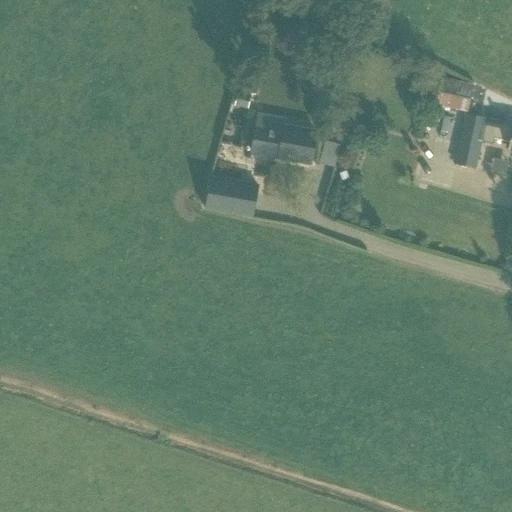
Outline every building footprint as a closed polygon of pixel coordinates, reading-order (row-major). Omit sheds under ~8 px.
[(433,102),(466,109),(472,83),(439,75),(433,102)] [(237,92),(234,104),(247,107),(250,94),(237,92)] [(465,115),(459,143),(455,162),(474,166),(479,147),(480,140),(491,143),(492,138),(510,142),(508,150),(511,151),(511,125),(496,122),(465,115)] [(252,152),(290,159),(310,163),(315,131),(296,128),(284,125),(282,131),(256,126),(252,152)] [(337,126),(337,138),(356,137),(355,125),(337,126)] [(204,208),(252,217),(256,195),(258,183),(210,175),(204,208)]
